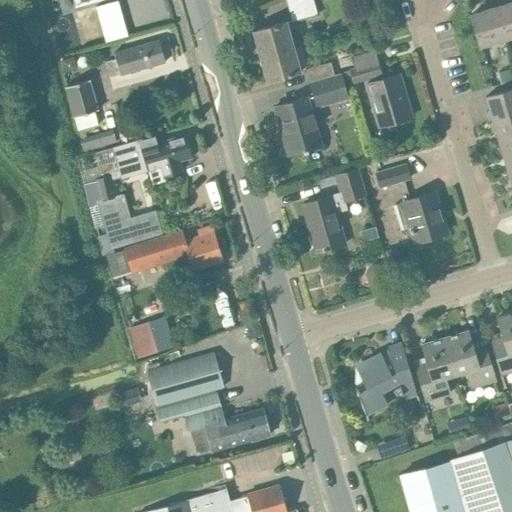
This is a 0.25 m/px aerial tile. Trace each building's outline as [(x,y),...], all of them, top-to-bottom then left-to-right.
[(129,33),(120,0),(99,7),(108,39),(129,33)] [(286,0),(293,21),(317,14),(313,0),(286,0)] [(504,39),(511,36),(511,1),(495,7),(504,39)] [(495,7),(470,14),(478,40),(480,46),(491,43),(504,39),(495,7)] [(260,55),(292,46),(285,22),(253,31),(260,55)] [(105,62),(109,78),(165,62),(159,39),(114,52),(116,59),(105,62)] [(260,55),(267,81),(300,72),(292,46),(260,55)] [(381,74),(373,50),(353,56),(356,68),(342,72),(344,81),(352,79),(353,82),(381,74)] [(61,60),(65,73),(77,70),(74,57),(61,60)] [(306,69),(309,82),(334,75),(331,62),(306,69)] [(511,68),(499,72),(502,84),(511,80),(511,68)] [(316,106),(335,101),(347,97),(341,74),(310,83),(316,106)] [(378,126),(392,122),(412,117),(399,74),(366,84),(378,126)] [(98,110),(90,80),(66,87),(74,116),(98,110)] [(511,116),(511,88),(485,96),(493,122),(511,116)] [(274,107),(288,155),(303,150),(304,152),(321,147),(306,97),(274,107)] [(511,116),(493,122),(500,147),(511,143),(511,116)] [(83,149),(117,141),(114,130),(81,138),(83,149)] [(102,177),(93,180),(98,201),(99,201),(118,196),(114,180),(148,170),(152,182),(182,173),(178,161),(192,157),(186,134),(158,143),(155,134),(112,147),(116,162),(99,166),(102,177)] [(511,143),(500,147),(507,170),(511,168),(511,143)] [(379,187),(409,179),(404,164),(375,172),(379,187)] [(308,223),(316,252),(345,244),(336,212),(347,209),(344,200),(364,194),(357,169),(339,174),(344,192),(305,203),(311,222),(308,223)] [(400,229),(410,226),(415,242),(446,232),(434,192),(403,201),(403,202),(393,205),(400,229)] [(222,260),(211,226),(198,230),(200,236),(184,241),(182,232),(125,251),(131,271),(188,253),(193,270),(222,260)] [(251,301),(239,304),(243,316),(255,313),(251,301)] [(491,340),(501,374),(511,370),(511,312),(497,317),(503,336),(491,340)] [(128,326),(139,356),(175,344),(165,313),(128,326)] [(257,323),(246,326),(250,339),(261,336),(257,323)] [(455,373),(468,370),(472,386),(495,379),(490,365),(484,345),(473,349),(467,330),(445,337),(455,373)] [(421,344),(427,363),(416,366),(426,401),(449,394),(444,377),(455,373),(445,337),(421,344)] [(388,349),(391,358),(385,361),(382,355),(357,368),(355,388),(364,415),(389,403),(383,393),(397,386),(405,399),(416,395),(408,364),(402,345),(388,349)] [(184,413),(219,403),(215,389),(223,387),(213,352),(193,358),(147,371),(161,421),(185,415),(184,413)] [(121,392),(125,407),(142,401),(137,387),(121,392)] [(505,402),(495,405),(498,417),(501,417),(502,421),(511,418),(510,413),(508,413),(505,402)] [(219,403),(184,413),(185,415),(189,429),(196,454),(212,450),(270,434),(263,408),(223,419),(219,403)] [(511,511),(511,422),(453,442),(459,457),(449,460),(449,461),(399,475),(409,511),(511,511)] [(356,440),(352,447),(363,453),(367,445),(356,440)] [(295,511),(294,510),(287,511),(279,486),(229,501),(226,488),(144,511),(295,511)]
